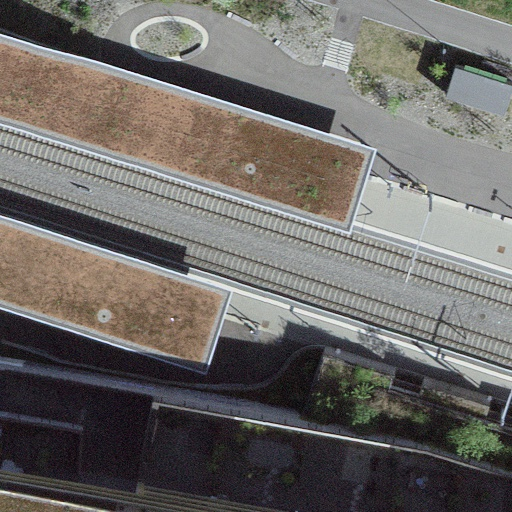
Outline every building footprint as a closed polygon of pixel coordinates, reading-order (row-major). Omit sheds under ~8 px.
[(0,24),(0,117),(349,227),(376,142),(0,24)] [(511,81),(456,64),(446,93),(504,111),(511,85),(511,81)] [(0,207),(0,300),(205,367),(233,284),(0,207)] [(0,451),(0,511),(130,511),(137,476),(98,469),(0,451)] [(137,476),(130,511),(295,511),(296,505),(137,476)]
